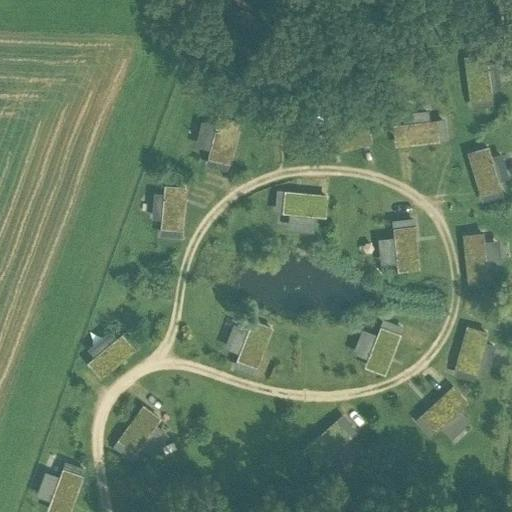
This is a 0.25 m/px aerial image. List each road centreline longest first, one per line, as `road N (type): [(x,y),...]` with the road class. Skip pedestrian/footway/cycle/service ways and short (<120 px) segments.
road 1 (residential): [(166,357),(282,395),(333,397),(413,374),(454,326),(451,250),(435,208)]
road 2 (residential): [(435,208),(390,184),(342,175),(263,180),(231,195)]
road 3 (residential): [(101,511),(85,445),(89,416),(110,388),(166,357)]
road 4 (residential): [(231,195),(198,229),(166,357)]
